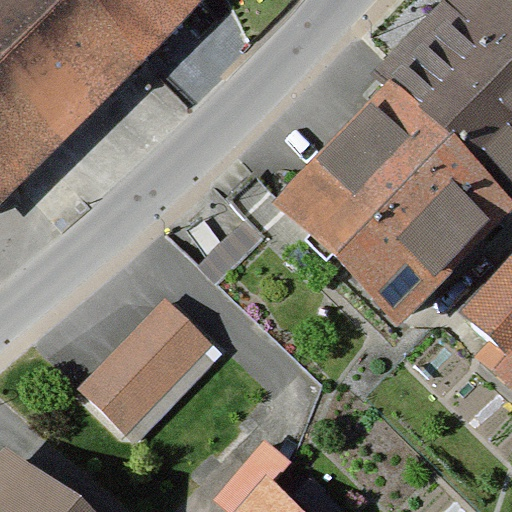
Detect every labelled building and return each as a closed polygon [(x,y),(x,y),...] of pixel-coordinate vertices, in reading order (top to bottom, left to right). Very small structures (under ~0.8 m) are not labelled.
[(0,0),(0,200),(210,0),(0,0)] [(511,217),(511,0),(459,0),(367,93),(382,109),(281,217),(396,332),(511,217)] [(255,178),(233,199),(262,231),(285,210),(255,178)] [(262,238),(244,221),(200,266),(218,284),(262,238)] [(511,267),(464,322),(492,347),(480,360),(511,388),(511,267)] [(163,309),(80,396),(126,438),(208,352),(163,309)] [(266,450),(218,506),(225,511),(248,511),(287,469),(266,450)] [(63,511),(15,471),(0,488),(0,511),(63,511)] [(337,511),(311,487),(286,511),(337,511)] [(275,511),(263,502),(254,511),(275,511)]
